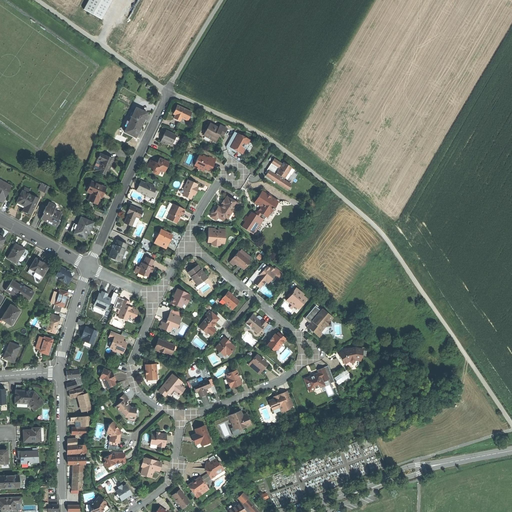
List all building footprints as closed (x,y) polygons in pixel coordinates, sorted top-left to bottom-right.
[(104,19),(113,0),(89,0),(85,9),(104,19)] [(192,112),(178,105),(176,109),(174,113),(176,114),(175,117),(182,121),(183,118),(188,120),(192,112)] [(125,131),(136,137),(142,125),(148,113),(136,107),(125,131)] [(207,130),(205,135),(216,141),(218,136),(217,135),(218,133),(219,134),(222,135),(226,128),(219,125),(218,127),(209,123),(206,129),(207,130)] [(164,136),(162,142),(168,144),(169,143),(173,145),(177,135),(167,130),(164,136)] [(250,140),(238,134),(231,147),(237,150),(243,153),(243,152),(244,150),(242,149),(245,143),(248,144),(249,141),(250,140)] [(253,143),(249,141),(248,144),(245,143),(242,149),(244,150),(243,152),(248,154),(253,143)] [(102,161),(98,171),(106,175),(110,167),(113,159),(101,154),(98,159),(102,161)] [(202,156),(199,155),(196,162),(199,163),(197,168),(203,170),(204,168),(210,171),(213,165),(216,159),(209,156),(209,157),(203,154),(202,156)] [(283,163),(274,158),(272,163),(280,168),(276,174),(269,170),(267,173),(266,176),(288,189),(291,183),(285,179),(292,167),(284,162),(283,163)] [(94,169),(98,171),(102,161),(98,159),(94,169)] [(169,163),(159,159),(159,161),(155,162),(151,160),(149,164),(148,168),(154,170),(153,173),(158,175),(159,173),(160,174),(161,171),(165,173),(169,163)] [(184,195),(191,198),(193,194),(195,195),(197,191),(199,187),(197,186),(198,183),(189,179),(187,183),(185,188),(186,189),(184,195)] [(0,180),(0,201),(3,203),(9,192),(7,190),(9,185),(0,180)] [(106,187),(91,181),(87,191),(91,193),(88,200),(97,204),(100,197),(101,197),(103,193),(106,187)] [(139,186),(137,191),(143,193),(143,195),(148,197),(149,194),(153,196),(156,189),(153,187),(154,185),(148,182),(147,184),(141,181),(139,186)] [(42,182),(39,189),(47,193),(50,186),(42,182)] [(179,192),(184,195),(186,189),(185,188),(187,183),(183,182),(179,192)] [(22,191),(18,203),(24,205),(28,208),(26,212),(32,215),(39,199),(22,191)] [(266,194),(262,192),(259,197),(255,202),(259,205),(257,208),(259,209),(257,213),(260,215),(261,212),(267,216),(277,201),(271,197),(272,196),(267,192),(266,194)] [(237,204),(227,196),(223,201),(225,202),(222,205),(220,208),(217,205),(214,209),(211,213),(212,214),(210,217),(216,220),(218,217),(223,220),(225,217),(227,218),(237,204)] [(50,202),(41,219),(49,223),(57,227),(63,215),(59,213),(54,210),(57,206),(50,202)] [(169,218),(177,222),(179,217),(181,213),(183,214),(185,208),(173,203),(169,213),(171,213),(169,218)] [(144,212),(131,206),(130,209),(132,210),(130,215),(126,223),(133,227),(138,217),(141,219),(144,212)] [(263,219),(252,212),(249,217),(245,222),(242,227),(253,234),(263,219)] [(78,225),(75,234),(86,238),(88,234),(90,230),(92,231),(95,223),(81,217),(78,225)] [(70,232),(75,234),(78,225),(74,223),(70,232)] [(226,229),(209,228),(208,243),(212,243),(221,243),(225,243),(226,229)] [(162,241),(168,243),(170,238),(172,234),(161,229),(157,238),(162,241)] [(128,246),(117,241),(115,245),(113,249),(110,258),(116,260),(117,258),(122,260),(128,246)] [(8,259),(17,264),(19,261),(24,251),(22,250),(23,248),(20,246),(16,244),(8,259)] [(29,251),(23,248),(22,250),(24,251),(19,261),(23,263),(29,251)] [(242,250),(240,252),(250,260),(251,258),(242,250)] [(239,265),(243,268),(250,260),(240,252),(239,251),(232,259),(236,262),(239,265)] [(142,262),(140,266),(142,267),(140,272),(145,274),(150,277),(152,272),(150,271),(151,266),(154,260),(146,256),(144,263),(142,262)] [(43,263),(36,259),(30,269),(44,277),(50,267),(43,263)] [(197,264),(188,271),(193,277),(197,284),(199,282),(208,276),(204,271),(202,272),(200,268),(197,264)] [(133,276),(142,281),(145,274),(140,272),(142,267),(140,266),(138,265),(133,276)] [(262,271),(260,274),(263,277),(261,279),(264,281),(265,279),(268,282),(270,279),(272,276),(276,273),(273,270),(274,269),(271,266),(270,268),(267,265),(262,271)] [(60,267),(56,275),(69,282),(71,279),(72,277),(70,275),(71,273),(60,267)] [(259,286),(264,281),(261,279),(263,277),(260,274),(262,271),(258,267),(249,277),(254,282),(259,286)] [(275,267),(274,269),(273,270),(276,273),(272,276),(275,278),(277,280),(283,274),(275,267)] [(42,280),(44,277),(30,269),(28,272),(42,280)] [(210,280),(208,276),(199,282),(201,284),(202,286),(210,280)] [(197,287),(201,284),(199,282),(197,284),(193,277),(189,280),(192,283),(194,282),(197,287)] [(11,279),(5,290),(10,293),(17,297),(19,294),(29,301),(34,292),(23,286),(11,279)] [(174,298),(172,302),(175,303),(179,304),(180,301),(182,302),(184,298),(187,299),(190,293),(177,287),(175,291),(174,294),(175,295),(174,298)] [(289,296),(287,299),(292,303),(295,305),(298,308),(302,303),(306,299),(302,295),(303,294),(295,287),(290,292),(292,293),(289,296)] [(61,306),(63,307),(66,299),(68,292),(59,289),(58,293),(54,304),(61,306)] [(228,290),(222,298),(225,300),(223,302),(232,309),(239,300),(234,296),(228,290)] [(107,295),(102,293),(101,295),(99,294),(98,298),(96,297),(95,299),(94,301),(97,302),(95,306),(102,309),(102,308),(107,310),(111,299),(106,297),(107,295)] [(114,307),(119,309),(123,299),(118,297),(114,307)] [(123,299),(119,309),(122,310),(119,317),(124,319),(128,315),(130,315),(136,318),(137,314),(139,309),(132,306),(131,308),(127,306),(129,302),(123,299)] [(287,310),(290,307),(292,303),(287,299),(281,305),(287,310)] [(299,315),(306,307),(302,303),(298,308),(295,305),(292,309),(290,307),(287,310),(289,312),(293,315),(295,312),(299,315)] [(59,313),(61,306),(54,304),(52,310),(59,313)] [(9,322),(13,325),(21,311),(11,305),(6,313),(3,319),(9,322)] [(305,317),(311,322),(309,324),(313,328),(311,330),(319,337),(322,334),(320,329),(323,325),(330,326),(329,319),(332,317),(325,311),(323,313),(321,310),(316,306),(305,317)] [(171,307),(169,311),(181,316),(183,312),(171,307)] [(198,326),(205,332),(206,331),(211,334),(215,329),(212,325),(215,322),(218,318),(209,310),(206,313),(208,315),(206,316),(198,326)] [(160,320),(158,326),(170,331),(172,325),(177,327),(181,316),(169,311),(168,315),(167,317),(168,318),(167,322),(165,322),(160,320)] [(252,314),(245,322),(254,330),(257,332),(260,328),(262,330),(267,324),(261,318),(259,320),(255,317),(252,314)] [(59,321),(50,318),(46,330),(55,333),(56,329),(58,325),(59,321)] [(252,333),(254,330),(245,322),(242,325),(252,333)] [(271,327),(267,324),(262,330),(265,333),(271,327)] [(207,338),(211,334),(206,331),(205,332),(198,326),(196,328),(207,338)] [(96,331),(87,327),(84,332),(83,336),(85,337),(84,340),(93,344),(96,336),(94,335),(96,331)] [(119,334),(112,331),(110,336),(114,338),(111,347),(114,348),(113,350),(117,352),(117,350),(123,353),(125,348),(127,342),(123,340),(118,338),(119,334)] [(281,336),(277,333),(276,334),(274,333),(269,340),(270,341),(267,345),(274,350),(275,348),(277,349),(281,343),(280,342),(282,340),(283,341),(285,339),(281,336)] [(36,348),(40,349),(44,338),(39,336),(36,348)] [(39,352),(48,355),(51,348),(52,344),(53,339),(44,336),(44,338),(40,349),(39,352)] [(225,337),(216,347),(226,356),(228,353),(229,354),(230,355),(237,347),(229,341),(225,337)] [(163,340),(159,339),(157,344),(155,349),(158,350),(169,354),(173,344),(167,342),(163,340)] [(20,346),(10,342),(4,358),(9,360),(14,362),(20,346)] [(177,345),(173,344),(169,354),(168,356),(170,357),(173,349),(175,350),(177,345)] [(344,350),(337,354),(341,360),(343,364),(348,361),(350,364),(353,363),(354,360),(360,361),(362,350),(353,349),(344,350)] [(253,359),(252,360),(262,368),(265,364),(267,361),(257,354),(253,359)] [(259,372),(262,368),(252,360),(249,364),(259,372)] [(145,371),(146,378),(156,377),(155,363),(145,364),(145,371)] [(328,366),(324,367),(329,379),(330,382),(334,381),(328,366)] [(311,376),(305,378),(309,389),(320,385),(321,387),(325,385),(324,381),(329,379),(324,367),(318,370),(319,373),(311,376)] [(104,368),(100,376),(103,378),(107,388),(116,384),(114,380),(116,378),(114,375),(112,372),(104,368)] [(237,369),(226,373),(228,377),(230,381),(228,381),(231,387),(237,385),(242,382),(237,369)] [(115,376),(118,381),(126,377),(123,372),(115,376)] [(161,393),(164,395),(167,392),(171,395),(174,391),(179,395),(185,387),(180,383),(181,381),(172,373),(158,391),(161,393)] [(104,389),(107,388),(103,378),(100,376),(99,378),(104,389)] [(191,386),(193,385),(199,382),(197,376),(188,380),(191,386)] [(82,377),(75,378),(76,381),(77,386),(84,384),(82,377)] [(199,382),(193,385),(196,391),(198,390),(200,395),(204,394),(206,393),(205,390),(204,388),(207,386),(210,385),(208,379),(199,382)] [(67,390),(77,386),(76,381),(67,384),(67,390)] [(70,397),(79,395),(86,393),(84,390),(83,390),(81,387),(78,388),(69,390),(70,397)] [(16,390),(16,401),(29,402),(33,409),(43,401),(34,391),(29,390),(23,390),(16,390)] [(275,398),(269,400),(273,409),(280,406),(282,411),(285,410),(288,409),(287,407),(293,405),(287,390),(280,393),(280,396),(275,398)] [(86,393),(79,395),(81,404),(83,411),(87,410),(91,409),(91,406),(88,393),(86,393)] [(136,416),(136,408),(132,407),(129,404),(127,401),(129,399),(124,394),(119,399),(121,401),(116,407),(125,416),(128,417),(128,415),(136,416)] [(286,412),(285,410),(282,411),(280,406),(273,409),(274,413),(276,415),(279,415),(286,412)] [(234,412),(228,415),(233,426),(237,425),(238,427),(239,428),(251,423),(248,416),(244,418),(243,415),(241,410),(234,412)] [(89,416),(70,417),(71,421),(76,421),(81,421),(80,426),(88,426),(89,416)] [(118,442),(120,442),(120,437),(121,431),(113,421),(108,425),(107,432),(111,436),(110,441),(118,442)] [(192,435),(194,440),(199,438),(200,441),(208,438),(209,437),(203,421),(196,424),(197,428),(195,429),(191,431),(192,435)] [(25,435),(25,440),(42,440),(42,427),(33,427),(33,429),(25,429),(25,435)] [(166,433),(156,432),(156,434),(152,434),(150,443),(158,444),(158,446),(164,447),(165,441),(166,433)] [(77,453),(81,453),(83,453),(83,444),(77,445),(68,445),(68,449),(68,453),(77,453)] [(78,457),(78,458),(78,460),(78,464),(86,464),(88,444),(85,444),(83,444),(83,453),(81,453),(81,457),(78,457)] [(0,447),(0,463),(9,463),(9,447),(2,448),(0,447)] [(22,458),(22,463),(31,463),(31,461),(40,462),(40,451),(29,451),(22,451),(22,458)] [(125,457),(124,452),(114,452),(105,457),(107,460),(105,462),(106,465),(115,462),(125,462),(125,457)] [(208,472),(211,478),(218,473),(217,471),(223,467),(219,461),(218,462),(215,457),(206,462),(207,463),(206,464),(208,468),(206,470),(208,472)] [(151,461),(144,459),(142,466),(143,467),(142,472),(146,473),(146,475),(152,477),(154,469),(159,471),(160,466),(161,462),(151,459),(151,461)] [(125,463),(125,462),(115,462),(106,465),(109,470),(125,463)] [(71,489),(82,489),(84,465),(74,465),(73,476),(71,489)] [(227,472),(225,469),(218,473),(211,478),(213,481),(227,472)] [(20,475),(0,475),(0,487),(20,487),(20,475)] [(195,481),(190,484),(197,496),(203,492),(202,490),(208,486),(205,482),(202,477),(195,481)] [(120,497),(122,500),(127,496),(132,493),(126,484),(123,486),(122,484),(118,487),(120,489),(116,491),(119,495),(120,497)] [(176,492),(173,495),(181,506),(182,505),(189,500),(180,489),(176,492)] [(94,502),(90,504),(92,509),(90,510),(90,511),(101,511),(105,508),(103,507),(106,503),(107,502),(99,496),(94,502)] [(22,497),(0,497),(0,510),(17,510),(17,503),(22,503),(22,497)] [(245,504),(252,511),(261,511),(250,500),(245,504)] [(47,511),(47,504),(48,504),(48,502),(47,502),(41,502),(39,502),(38,511),(47,511)] [(227,509),(228,511),(233,511),(242,507),(239,502),(227,509)] [(111,508),(106,503),(103,507),(105,508),(101,511),(105,511),(107,511),(111,508)]
